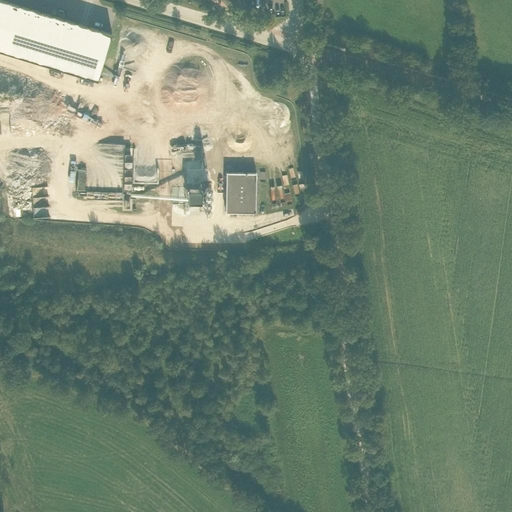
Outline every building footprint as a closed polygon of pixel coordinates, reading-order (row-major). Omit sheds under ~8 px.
[(0,0),(0,52),(97,81),(111,34),(0,0)] [(10,106),(0,106),(0,132),(11,132),(10,106)] [(100,151),(125,152),(125,143),(100,142),(100,151)] [(134,189),(134,154),(126,154),(125,189),(134,189)] [(257,174),(230,174),(229,214),(256,215),(257,174)] [(32,187),(35,217),(52,215),(50,185),(32,187)] [(205,203),(205,192),(192,193),(192,203),(205,203)]
